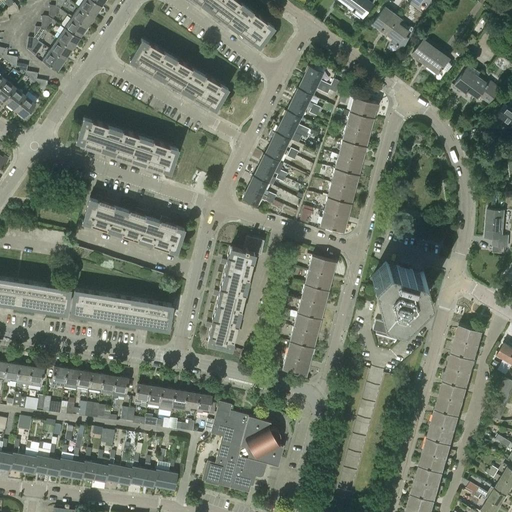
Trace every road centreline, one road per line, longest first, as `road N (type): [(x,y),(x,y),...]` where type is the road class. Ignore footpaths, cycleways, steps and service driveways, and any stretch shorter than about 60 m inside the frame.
road 1 (residential): [(389,511),(453,275)]
road 2 (residential): [(453,275),(466,203),(460,159),(448,134),(405,95)]
road 3 (residential): [(215,204),(35,143)]
road 4 (residential): [(176,359),(0,331)]
road 5 (residential): [(247,141),(94,55)]
road 6 (residential): [(361,249),(405,95)]
road 7 (residential): [(176,359),(215,204)]
road 8 (residential): [(313,397),(325,386),(361,249)]
road 9 (residential): [(361,249),(215,204)]
road 10 (residential): [(34,489),(163,502),(179,511)]
road 11 (residential): [(313,397),(176,359)]
road 12 (residential): [(279,76),(174,0)]
road 13 (residential): [(405,95),(309,16)]
